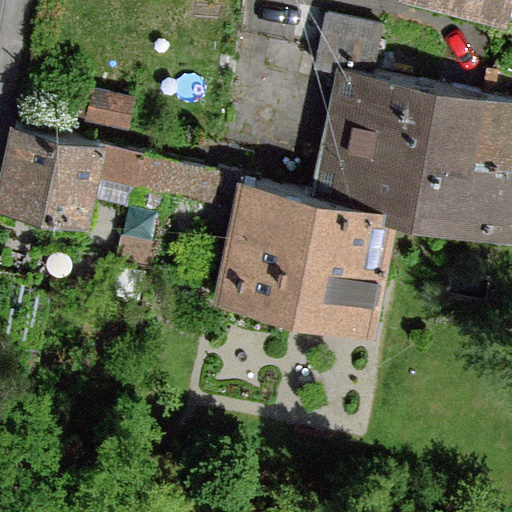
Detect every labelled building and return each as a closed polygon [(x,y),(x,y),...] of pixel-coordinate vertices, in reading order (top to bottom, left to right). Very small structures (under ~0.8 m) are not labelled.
[(511,4),(511,0),(457,0),(510,13),(511,4)] [(314,185),(241,172),(218,293),(377,328),(401,212),(511,236),(511,90),(376,64),(384,20),(329,8),(319,62),(337,64),(314,185)] [(93,85),(87,115),(129,123),(135,93),(93,85)] [(214,197),(220,165),(14,117),(0,186),(0,213),(43,223),(91,231),(95,196),(100,172),(214,197)] [(0,455),(0,483),(69,493),(73,466),(0,455)]
